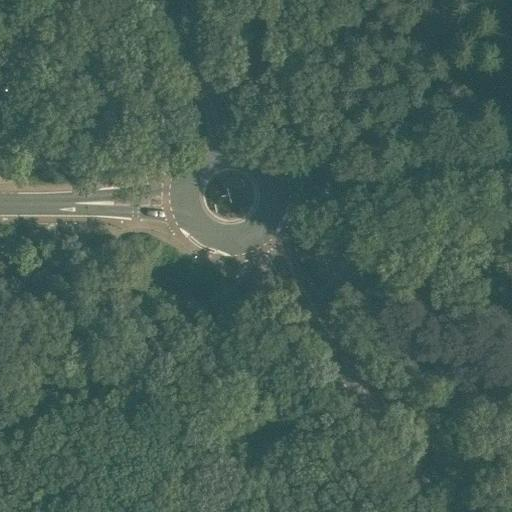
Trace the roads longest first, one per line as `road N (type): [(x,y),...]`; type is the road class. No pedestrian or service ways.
road 1 (tertiary): [(447,511),(247,232)]
road 2 (track): [(134,202),(133,223),(46,335),(0,412)]
road 3 (tertiary): [(511,161),(268,188)]
road 4 (tertiary): [(187,200),(0,204)]
road 5 (tertiary): [(220,155),(175,0)]
road 6 (residential): [(0,142),(37,30),(61,0)]
